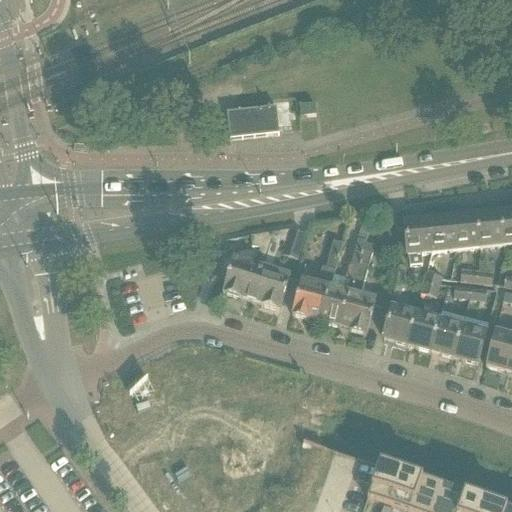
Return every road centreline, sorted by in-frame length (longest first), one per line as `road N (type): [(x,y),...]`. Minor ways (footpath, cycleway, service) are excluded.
road 1 (residential): [(511,425),(314,360),(195,333),(176,333),(62,383)]
road 2 (tertiary): [(406,175),(27,195)]
road 3 (tertiary): [(38,244),(406,175)]
road 4 (unclassified): [(27,195),(0,18)]
road 5 (unclassified): [(62,383),(80,429),(143,511)]
road 6 (unclassified): [(4,248),(20,316),(62,383)]
road 7 (unclassified): [(62,383),(38,244)]
